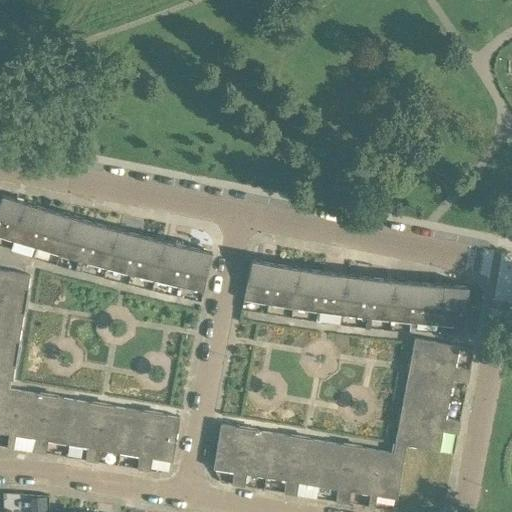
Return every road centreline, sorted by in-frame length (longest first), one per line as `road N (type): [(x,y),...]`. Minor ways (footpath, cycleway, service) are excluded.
road 1 (residential): [(182,490),(245,215)]
road 2 (residential): [(245,215),(507,266)]
road 3 (residential): [(459,511),(507,266)]
road 4 (residential): [(0,177),(245,215)]
road 5 (residential): [(182,490),(0,470)]
